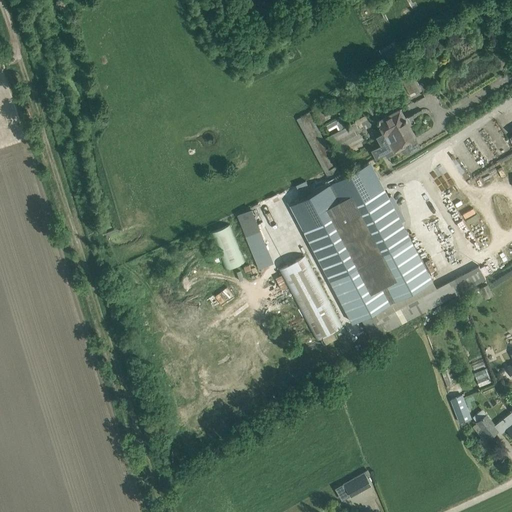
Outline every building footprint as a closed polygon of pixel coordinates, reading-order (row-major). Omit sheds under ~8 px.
[(381,48),(386,58),(397,52),(392,42),(381,48)] [(392,61),(410,95),(422,89),(403,55),(392,61)] [(330,115),(340,109),(341,109),(335,98),(327,102),(329,106),(326,108),(324,104),(312,110),(320,123),(331,117),(330,115)] [(382,144),(372,149),(376,158),(386,152),(387,154),(394,151),(395,152),(401,149),(402,150),(403,151),(404,152),(405,152),(406,152),(406,153),(407,153),(408,153),(409,153),(409,152),(410,152),(411,152),(422,146),(417,136),(410,124),(412,123),(408,115),(406,116),(401,106),(377,119),(384,132),(378,135),(382,144)] [(365,163),(356,168),(342,175),(337,165),(338,164),(309,111),(297,118),(330,182),(293,201),(296,207),(301,204),(310,222),(323,215),(322,212),(338,204),(336,200),(344,196),(344,195),(373,179),(365,163)] [(328,136),(338,156),(366,141),(360,130),(371,125),(366,115),(354,120),(355,121),(347,126),(342,116),(326,124),(329,130),(336,126),(339,130),(328,136)] [(499,168),(504,177),(511,173),(511,169),(509,163),(499,168)] [(447,172),(435,179),(442,191),(454,184),(447,172)] [(274,262),(255,207),(239,213),(259,267),(274,262)] [(428,227),(443,219),(438,209),(422,216),(428,227)] [(315,231),(308,235),(368,349),(390,337),(386,331),(486,278),(479,265),(437,287),(411,237),(356,266),(350,254),(346,257),(327,222),(314,229),(315,231)] [(245,261),(230,224),(210,232),(225,269),(245,261)] [(481,244),(487,241),(480,228),(474,231),(481,244)] [(343,326),(305,255),(279,269),(317,340),(343,326)] [(484,341),(488,357),(501,354),(497,338),(484,341)] [(477,371),(479,384),(490,382),(488,369),(477,371)] [(463,394),(452,398),(450,399),(459,422),(472,417),(463,394)] [(499,429),(486,413),(481,408),(472,416),(476,421),(476,422),(473,426),(474,427),(473,428),(483,439),(488,435),(489,437),(499,429)] [(511,415),(505,420),(503,418),(495,424),(499,429),(498,430),(501,433),(507,428),(511,434),(511,415)] [(372,484),(364,470),(343,482),(351,495),(372,484)]
